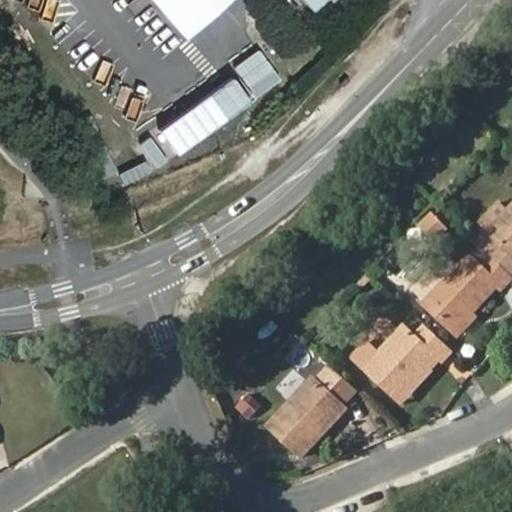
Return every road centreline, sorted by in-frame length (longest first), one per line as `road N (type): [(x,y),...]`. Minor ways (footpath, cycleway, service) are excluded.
road 1 (tertiary): [(471,0),(258,212),(143,275)]
road 2 (residential): [(183,381),(235,484),(256,499),(290,503),(334,494),(511,419)]
road 3 (residential): [(183,381),(0,501)]
road 4 (tertiary): [(143,275),(67,303),(0,311)]
